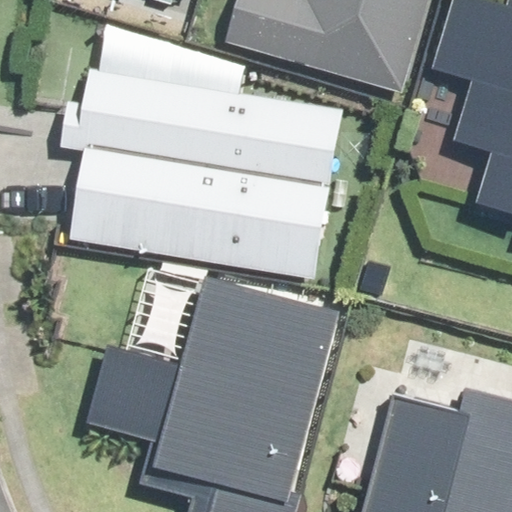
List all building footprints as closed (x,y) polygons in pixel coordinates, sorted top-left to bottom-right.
[(195,0),(45,0),(44,4),(185,41),(195,0)] [(431,0),(244,0),(231,45),(403,96),(431,0)] [(511,10),(479,0),(459,0),(438,71),(475,82),(457,140),(495,152),(474,221),(511,232),(511,10)] [(91,70),(86,101),(74,99),(65,151),(77,153),(89,155),(74,243),(150,255),(322,282),(350,113),(91,70)] [(319,298),(147,271),(134,353),(113,350),(99,431),(165,442),(160,471),(197,477),(190,511),(298,511),(333,300),(319,298)] [(473,358),(411,343),(369,511),(511,511),(511,405),(464,394),(473,358)]
